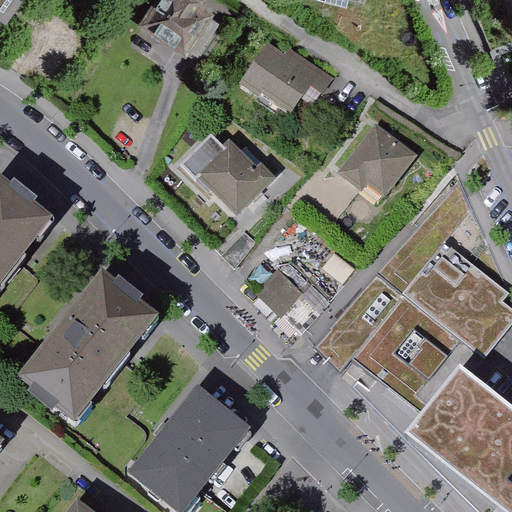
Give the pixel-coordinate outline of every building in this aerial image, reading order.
[(13,0),(0,0),(0,10),(5,14),(13,0)] [(203,0),(157,0),(147,16),(201,54),(221,26),(210,18),(215,10),(202,1),(203,0)] [(333,87),(274,46),(246,87),(262,98),(265,94),(294,114),(303,100),(317,109),(333,87)] [(416,159),(380,131),(345,176),(381,204),(416,159)] [(228,152),(213,137),(182,169),(198,185),(203,180),(239,217),(275,182),(264,170),(260,174),(233,147),(228,152)] [(1,182),(0,183),(0,299),(24,270),(58,227),(1,182)] [(343,380),(419,461),(484,511),(511,511),(511,408),(464,372),(477,356),(487,363),(511,331),(511,311),(505,306),(511,298),(446,248),(405,301),(375,278),(317,352),(343,380)] [(287,267),(260,294),(281,314),(308,287),(287,267)] [(41,363),(22,388),(78,431),(127,368),(161,324),(106,281),(41,363)] [(199,394),(130,481),(168,511),(194,511),(205,498),(254,438),(199,394)]
